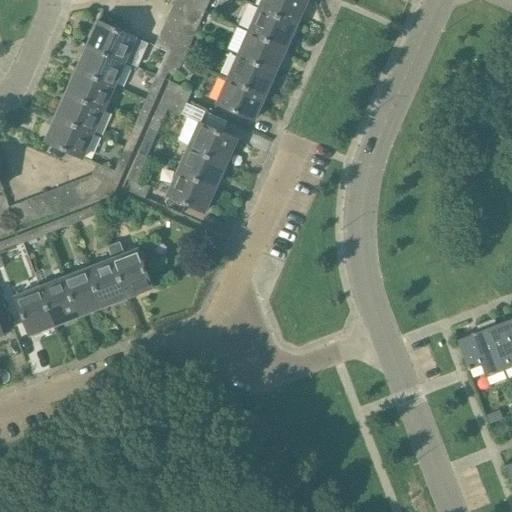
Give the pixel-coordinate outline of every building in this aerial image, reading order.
[(175,0),(174,0),(170,12),(191,21),(196,9),(175,0)] [(175,0),(196,9),(197,8),(200,0),(175,0)] [(262,0),(259,6),(298,23),(308,0),(262,0)] [(259,6),(249,31),(287,48),(298,23),(259,6)] [(170,12),(165,23),(186,32),(191,21),(170,12)] [(191,21),(186,32),(194,36),(202,18),(194,15),(191,21)] [(98,20),(87,44),(126,62),(137,37),(98,20)] [(186,32),(165,23),(160,35),(181,44),(186,32)] [(249,31),(238,55),(276,72),(287,48),(249,31)] [(176,56),(175,56),(184,60),(194,36),(186,32),(181,44),(176,56)] [(155,46),(167,52),(176,56),(181,44),(160,35),(155,46)] [(87,44),(77,68),(115,86),(126,62),(87,44)] [(167,52),(160,69),(168,73),(175,56),(176,56),(167,52)] [(238,55),(227,79),(265,96),(276,72),(238,55)] [(168,73),(168,74),(173,76),(176,77),(184,60),(175,56),(168,73)] [(77,68),(66,92),(105,110),(115,86),(77,68)] [(157,75),(150,92),(158,96),(165,79),(157,75)] [(255,120),(265,96),(227,79),(216,103),(255,120)] [(191,91),(171,81),(166,93),(186,102),(191,91)] [(66,92),(55,117),(94,134),(105,110),(66,92)] [(166,93),(165,95),(164,96),(160,105),(181,114),(186,102),(166,93)] [(146,99),(139,117),(147,120),(155,103),(146,99)] [(157,112),(150,129),(158,133),(166,115),(157,112)] [(44,141),(83,158),(94,134),(55,117),(44,141)] [(188,117),(178,141),(188,146),(227,163),(238,139),(199,122),(188,117)] [(136,124),(128,141),(136,144),(144,127),(136,124)] [(146,136),(139,153),(147,157),(155,140),(146,136)] [(188,146),(177,171),(216,188),(227,163),(188,146)] [(125,148),(117,165),(125,169),(133,151),(125,148)] [(136,159),(123,189),(145,199),(150,186),(137,180),(145,163),(136,159)] [(96,163),(91,176),(117,187),(123,175),(96,163)] [(205,212),(216,188),(177,171),(166,195),(205,212)] [(117,187),(91,176),(70,183),(79,206),(115,192),(117,187)] [(66,211),(79,206),(70,183),(58,188),(66,211)] [(54,215),(66,211),(58,188),(46,193),(54,215)] [(42,220),(54,215),(46,193),(33,198),(42,220)] [(113,208),(122,212),(128,199),(120,196),(94,206),(97,215),(113,208)] [(30,225),(42,220),(33,198),(21,202),(30,225)] [(122,212),(136,219),(142,206),(128,199),(122,212)] [(9,207),(14,221),(17,229),(30,225),(21,202),(9,207)] [(86,209),(69,216),(72,224),(90,218),(86,209)] [(62,219),(44,225),(47,234),(65,227),(62,219)] [(14,221),(0,226),(0,236),(17,229),(14,221)] [(37,228),(19,235),(23,243),(40,237),(37,228)] [(13,237),(0,242),(0,251),(17,246),(13,237)] [(109,248),(113,257),(128,297),(153,287),(138,248),(126,252),(123,242),(109,248)] [(113,257),(88,267),(104,306),(128,297),(113,257)] [(88,267),(64,277),(79,316),(104,306),(88,267)] [(64,277),(39,286),(54,326),(79,316),(64,277)] [(29,335),(54,326),(39,286),(14,296),(29,335)] [(495,317),(485,321),(504,369),(511,366),(511,317),(497,323),(495,317)] [(485,377),(504,369),(485,321),(475,325),(478,331),(457,339),(469,369),(481,364),(485,377)] [(500,420),(496,412),(487,415),(490,424),(500,420)]
